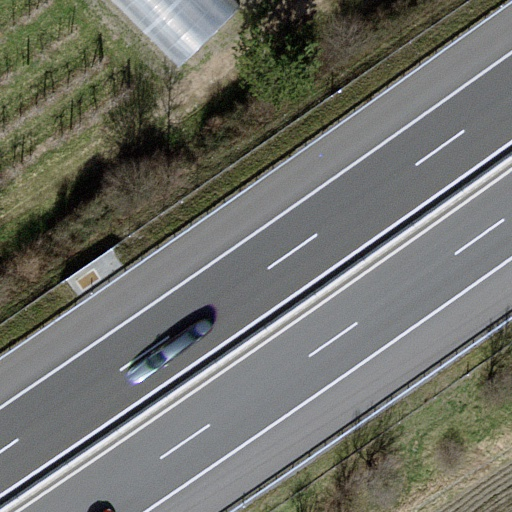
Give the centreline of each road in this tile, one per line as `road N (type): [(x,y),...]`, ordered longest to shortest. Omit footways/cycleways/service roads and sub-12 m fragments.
road 1 (motorway): [(511,93),(0,443)]
road 2 (motorway): [(80,511),(511,212)]
